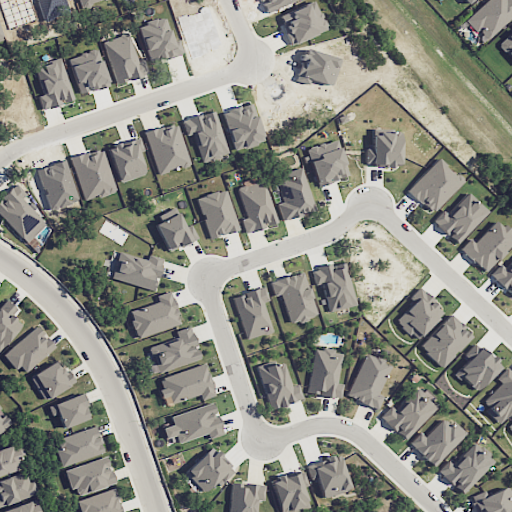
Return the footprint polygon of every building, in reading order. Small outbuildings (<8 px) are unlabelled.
[(511,15),(511,4),(508,0),(485,0),(464,20),(484,41),(511,15)] [(148,62),(181,53),(178,38),(170,40),(164,17),(138,24),(148,62)] [(511,23),(510,25),(511,27),(511,30),(497,44),(511,60),(511,23)] [(103,40),(114,83),(147,74),(143,59),(135,61),(128,34),(103,40)] [(41,109),(60,104),(59,102),(71,99),(60,58),(34,65),(42,94),(37,96),(41,109)] [(192,134),(201,162),(226,154),(213,111),(181,121),(185,136),(192,134)] [(143,132),(156,174),(189,164),(175,122),(143,132)] [(398,130),(370,131),(370,148),(364,148),(364,165),(399,165),(398,130)] [(347,175),(334,139),(305,150),(318,186),(347,175)] [(116,181),(144,174),(138,151),(142,150),(140,144),(136,144),(136,140),(108,147),(116,181)] [(405,190),(430,213),(460,181),(436,158),(405,190)] [(276,204),(281,221),(313,210),(300,169),(274,177),(282,202),(276,204)] [(276,223),(263,179),(246,184),(247,184),(236,188),(245,217),(240,219),(243,233),(276,223)] [(45,224),(20,198),(25,194),(15,183),(0,197),(0,216),(25,243),(45,224)] [(196,196),(207,238),(236,231),(226,189),(196,196)] [(432,221),(448,237),(455,244),(486,212),(467,193),(447,213),(443,209),(432,221)] [(459,249),(483,272),(511,242),(511,236),(495,220),(473,242),(469,238),(459,249)] [(109,278),(153,290),(162,258),(144,254),(143,259),(116,252),(109,278)] [(488,275),(511,296),(511,258),(503,268),(499,264),(488,275)] [(353,305),(343,261),(310,269),(314,285),(321,284),(327,311),(353,305)] [(273,295),(279,293),(289,324),(315,315),(301,271),(269,282),(273,295)] [(267,301),(263,286),(231,296),(244,339),(271,331),(262,302),(267,301)] [(408,297),(413,302),(395,321),(415,340),(442,311),(417,288),(408,297)] [(180,324),(169,291),(155,296),(157,302),(127,311),(135,338),(180,324)] [(418,347),(441,368),(471,335),(448,314),(418,347)] [(14,370),(18,366),(24,372),(54,348),(35,326),(1,355),(14,370)] [(199,359),(190,331),(147,344),(156,372),(199,359)] [(340,352),(313,348),(306,393),(339,398),(341,384),(336,383),(340,352)] [(376,394),(389,364),(364,353),(345,396),(376,409),(381,396),(376,394)] [(256,365),(270,409),(301,399),(296,384),(290,385),(282,362),(273,365),(272,360),(256,365)] [(65,367),(59,370),(53,361),(28,376),(43,401),(74,382),(65,367)] [(200,400),(214,396),(204,363),(159,377),(168,404),(198,395),(200,400)] [(495,378),(499,383),(480,403),(500,422),(511,409),(511,372),(506,367),(495,378)] [(435,407),(414,388),(394,409),(390,406),(379,417),(403,440),(435,407)] [(49,405),(59,429),(88,418),(79,393),(49,405)] [(169,416),(171,424),(161,427),(164,438),(174,435),(176,443),(206,434),(207,438),(221,434),(212,403),(169,416)] [(423,437),(419,432),(408,443),(432,467),(464,434),(451,422),(448,425),(441,418),(423,437)] [(59,467),(102,452),(94,426),(59,437),(62,447),(54,450),(59,467)] [(0,447),(0,474),(21,466),(11,443),(0,447)] [(491,463),(472,444),(451,464),(447,460),(437,470),(460,494),(491,463)] [(219,485),(234,471),(210,447),(183,472),(203,492),(215,481),(219,485)] [(349,489),(338,454),(305,465),(310,480),(316,478),(322,498),(349,489)] [(76,496),(114,482),(104,456),(62,471),(69,490),(73,488),(76,496)] [(281,511),(307,506),(302,486),(306,485),(303,471),(270,479),(278,511),(281,511)] [(0,478),(0,504),(37,494),(32,480),(27,482),(24,472),(0,478)] [(264,485),(243,482),(243,484),(230,482),(227,511),(254,511),(256,500),(262,500),(264,485)] [(475,511),(511,511),(511,500),(506,486),(485,494),(484,490),(469,496),(475,511)] [(79,511),(120,511),(113,488),(76,500),(79,511)] [(0,511),(35,511),(32,500),(0,510),(0,511)]
